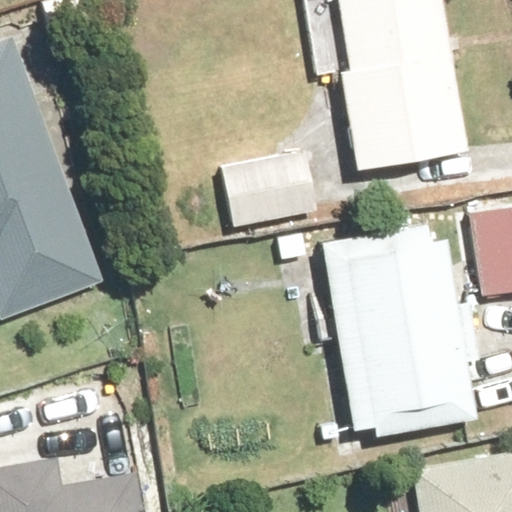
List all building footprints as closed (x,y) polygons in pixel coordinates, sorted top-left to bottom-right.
[(439,0),(329,0),(355,159),(463,141),(439,0)] [(0,310),(94,276),(3,32),(0,33),(0,310)] [(302,151),(212,167),(222,225),(312,210),(302,151)] [(511,206),(458,215),(471,300),(511,294),(511,206)] [(420,219),(310,236),(342,439),(468,420),(458,355),(471,352),(462,294),(449,296),(439,231),(422,233),(420,219)] [(511,511),(511,446),(401,462),(407,511),(511,511)] [(135,511),(128,465),(52,477),(48,450),(0,457),(0,511),(135,511)]
